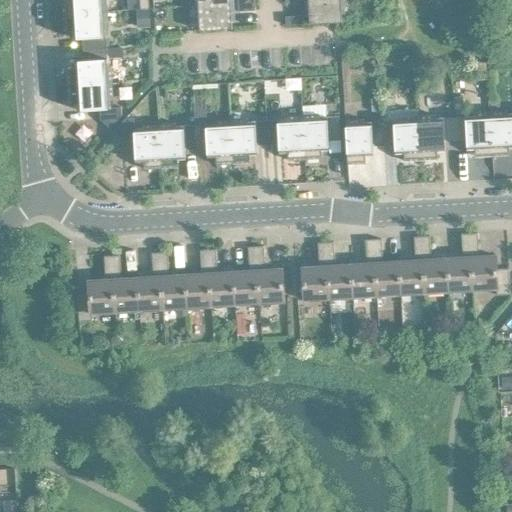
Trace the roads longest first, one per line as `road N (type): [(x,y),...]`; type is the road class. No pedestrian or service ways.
road 1 (tertiary): [(511,198),(87,221),(45,195)]
road 2 (tertiary): [(45,195),(33,173),(26,0)]
